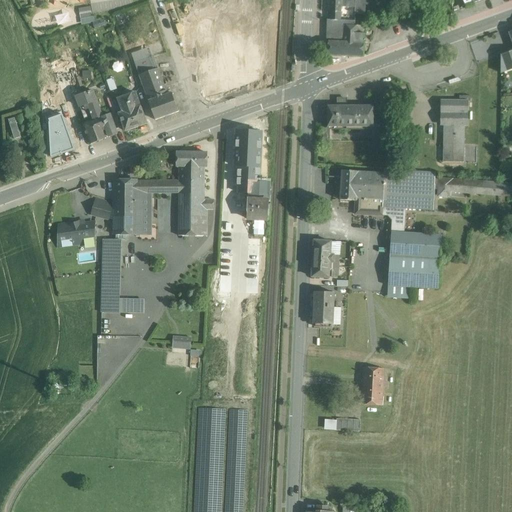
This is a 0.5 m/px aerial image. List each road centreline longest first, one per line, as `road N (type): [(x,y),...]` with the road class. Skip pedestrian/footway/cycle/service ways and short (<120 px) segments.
road 1 (residential): [(289,511),(308,85)]
road 2 (tertiary): [(0,199),(308,85)]
road 3 (tertiary): [(308,85),(511,13)]
